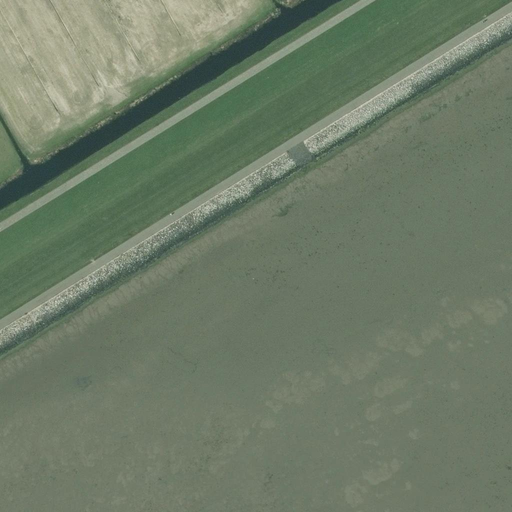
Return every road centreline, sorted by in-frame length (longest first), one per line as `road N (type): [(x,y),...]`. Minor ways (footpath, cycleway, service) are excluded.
road 1 (unclassified): [(0,332),(511,14)]
road 2 (unclassified): [(375,0),(0,231)]
